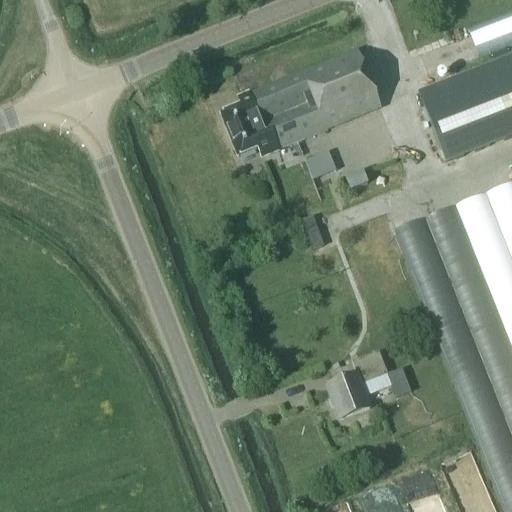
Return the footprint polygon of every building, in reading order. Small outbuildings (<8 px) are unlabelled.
[(260,157),(380,108),(357,53),(238,101),(241,108),(220,116),(225,128),(232,146),(237,158),(257,150),(260,157)] [(511,57),(494,65),(417,95),(444,164),(511,137),(511,57)] [(305,164),(312,182),(336,174),(329,155),(305,164)] [(511,182),(511,190),(395,237),(504,511),(511,511),(511,171),(508,173),(511,182)] [(364,175),(359,177),(347,181),(352,194),(368,188),(364,175)] [(387,375),(378,351),(351,361),(355,374),(324,385),(338,422),(370,410),(360,385),(387,375)]
